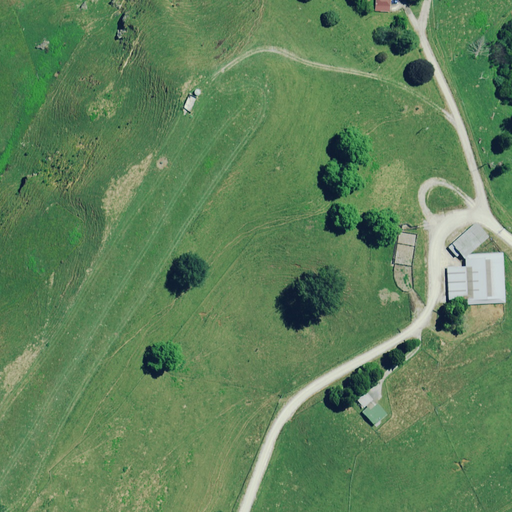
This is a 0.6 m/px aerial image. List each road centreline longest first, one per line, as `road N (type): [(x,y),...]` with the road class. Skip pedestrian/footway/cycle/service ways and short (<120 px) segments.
road 1 (residential): [(511,239),(485,216),(445,224),(430,307),(417,326),(300,397),(282,419),(244,511)]
road 2 (track): [(459,123),(398,83),(279,50),(258,49),(222,71)]
road 3 (track): [(485,216),(459,123),(420,34),(426,0)]
